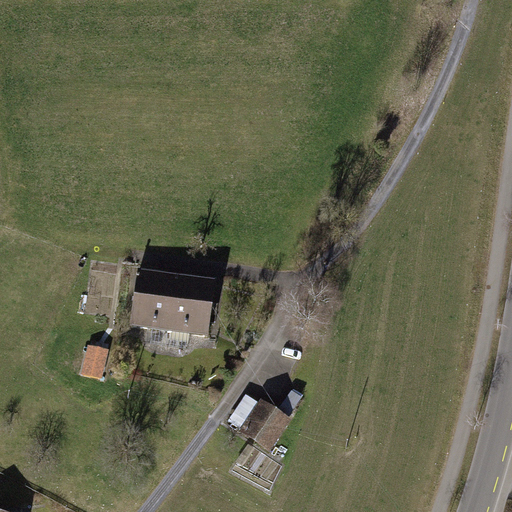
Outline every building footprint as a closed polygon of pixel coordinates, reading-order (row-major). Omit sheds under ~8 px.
[(133,332),(169,335),(174,284),(139,280),(133,332)] [(169,335),(208,340),(213,288),(174,284),(169,335)] [(302,407),(289,398),(279,413),(292,421),(302,407)] [(242,434),(260,408),(248,401),(231,426),(242,434)] [(247,437),(273,455),(291,428),(265,410),(247,437)]
